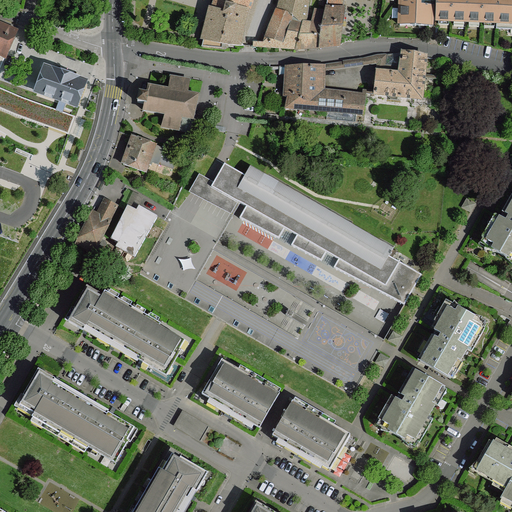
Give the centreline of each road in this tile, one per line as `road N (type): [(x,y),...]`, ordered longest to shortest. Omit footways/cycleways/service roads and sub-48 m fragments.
road 1 (residential): [(113,47),(242,60),(402,45),(511,70)]
road 2 (secondary): [(4,315),(90,173),(108,122),(113,47)]
road 3 (residential): [(389,511),(439,486),(511,358)]
road 4 (residential): [(40,339),(160,409)]
road 5 (residential): [(160,409),(163,427),(241,473),(249,460)]
road 6 (residential): [(160,409),(177,403),(255,445),(249,460)]
